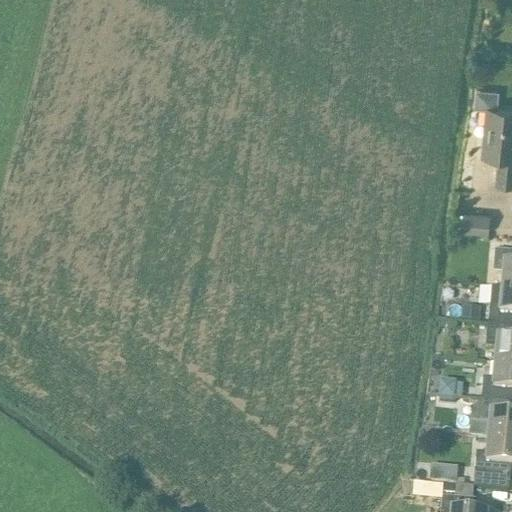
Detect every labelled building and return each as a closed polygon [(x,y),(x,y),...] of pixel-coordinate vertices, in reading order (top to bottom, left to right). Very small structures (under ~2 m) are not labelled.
[(511,111),(497,110),(499,91),(475,89),(473,109),(487,110),(482,158),(498,159),(495,185),(511,186),(511,111)] [(488,235),(490,215),(463,213),(460,233),(488,235)] [(504,276),(502,292),(511,292),(511,253),(494,252),(492,276),(504,276)] [(511,292),(502,292),(490,291),(487,328),(499,329),(500,316),(511,317),(511,292)] [(511,317),(500,316),(499,329),(511,330),(511,317)] [(494,366),(511,367),(511,330),(499,329),(487,328),(484,350),(496,351),(494,366)] [(511,367),(494,366),(493,380),(482,380),(480,402),(511,405),(511,367)] [(489,425),(487,441),(511,443),(511,405),(480,402),(478,425),(489,425)] [(511,443),(487,441),(486,455),(476,454),(474,477),(509,480),(511,468),(511,443)] [(430,480),(456,483),(458,468),(433,464),(430,480)] [(475,511),(477,502),(442,499),(440,511),(475,511)]
